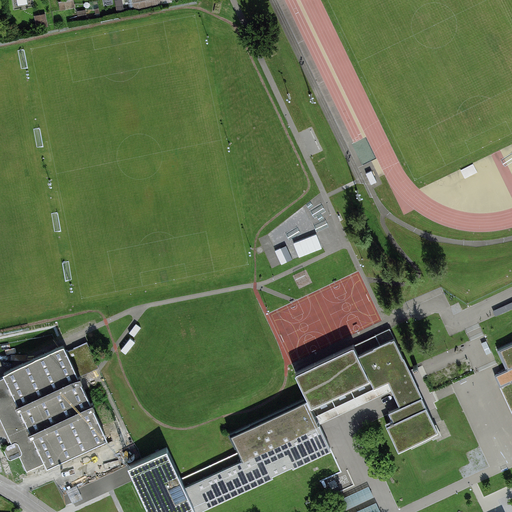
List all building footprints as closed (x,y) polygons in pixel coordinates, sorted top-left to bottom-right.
[(73,0),(62,0),(59,1),(61,9),(75,7),(73,0)] [(159,0),(112,0),(115,15),(160,6),(159,0)] [(69,12),(71,19),(102,13),(100,6),(69,12)] [(34,15),(37,28),(49,25),(46,12),(34,15)] [(165,445),(125,463),(147,511),(195,511),(330,450),(308,403),(370,374),(374,385),(389,378),(402,406),(391,411),(394,418),(387,422),(400,448),(438,431),(394,335),(359,351),(354,340),(292,368),(305,396),(228,432),(237,450),(180,477),(165,445)] [(511,343),(498,350),(508,372),(499,376),(503,384),(511,380),(511,343)] [(108,439),(67,346),(0,375),(0,412),(12,439),(6,445),(13,461),(22,457),(29,474),(108,439)] [(73,470),(62,475),(74,501),(85,496),(73,470)] [(348,506),(376,495),(372,485),(344,496),(348,506)] [(378,511),(383,510),(379,501),(351,511),(378,511)]
